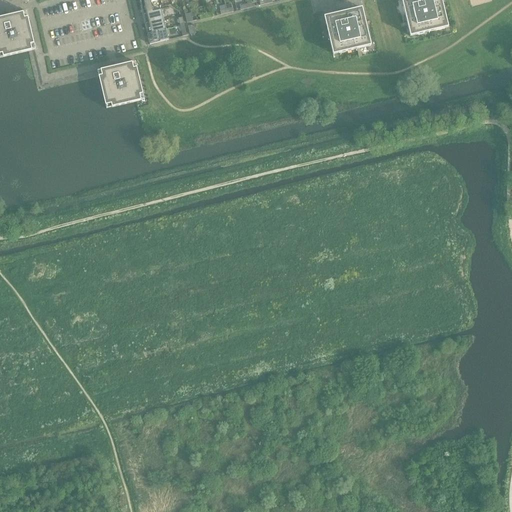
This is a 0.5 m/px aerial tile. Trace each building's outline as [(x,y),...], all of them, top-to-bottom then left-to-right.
[(138,0),(142,15),(153,12),(151,3),(160,0),(138,0)] [(441,0),(401,0),(410,37),(448,28),(441,0)] [(362,8),(324,17),(333,55),(371,46),(362,8)] [(153,12),(142,15),(145,25),(164,20),(161,10),(153,12)] [(0,58),(36,50),(27,12),(0,17),(0,58)] [(164,20),(145,25),(147,34),(166,30),(164,20)] [(166,30),(147,34),(150,45),(169,40),(166,30)] [(135,62),(97,71),(99,78),(107,109),(144,100),(135,62)]
